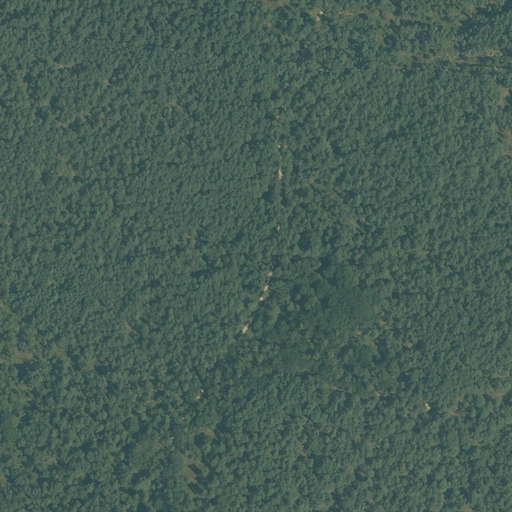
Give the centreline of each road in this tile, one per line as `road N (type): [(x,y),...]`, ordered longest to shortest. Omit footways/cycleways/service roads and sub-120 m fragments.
road 1 (track): [(167,511),(173,436),(253,314),(268,277),(282,204),(282,108),(298,64)]
road 2 (track): [(0,28),(298,64)]
road 3 (track): [(298,64),(511,70)]
